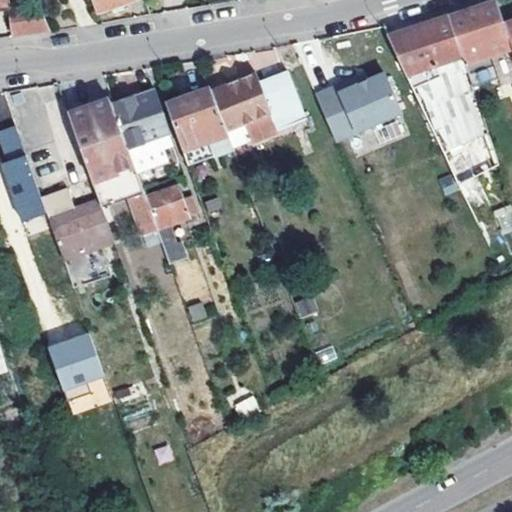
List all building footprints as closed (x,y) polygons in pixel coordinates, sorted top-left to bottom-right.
[(133,0),(93,0),(97,15),(112,10),(120,8),(135,4),(133,0)] [(511,51),(511,49),(504,25),(496,1),(459,13),(449,17),(474,91),(500,82),(492,58),(511,51)] [(120,8),(112,10),(113,16),(121,14),(120,8)] [(11,13),(15,40),(52,36),(41,9),(11,13)] [(388,37),(411,85),(444,154),(488,134),(474,91),(449,17),(413,28),(388,37)] [(316,95),(337,141),(402,112),(385,73),(369,79),(346,90),(343,83),(316,95)] [(346,90),(369,79),(366,73),(343,83),(346,90)] [(271,112),(276,125),(295,117),(278,74),(260,82),(271,112)] [(257,75),(211,94),(227,135),(230,141),(259,129),(254,118),(271,112),(260,82),(257,75)] [(227,135),(211,94),(210,89),(166,104),(183,150),(227,135)] [(155,90),(114,104),(129,148),(138,173),(153,168),(168,163),(161,143),(173,139),(171,134),(155,90)] [(70,118),(86,163),(100,202),(103,211),(146,195),(144,189),(138,173),(129,148),(114,104),(76,116),(70,118)] [(3,114),(0,115),(0,138),(16,133),(9,112),(3,114)] [(179,191),(148,201),(172,267),(188,261),(183,245),(178,246),(171,229),(200,218),(199,213),(194,199),(184,203),(179,191)] [(103,211),(100,202),(75,210),(73,202),(46,212),(49,219),(63,259),(75,255),(98,247),(114,242),(103,211)] [(102,260),(98,247),(75,255),(79,269),(102,260)] [(188,261),(172,267),(174,274),(191,268),(188,261)] [(295,303),(299,317),(315,312),(311,298),(295,303)] [(187,306),(190,321),(206,318),(202,302),(187,306)] [(0,374),(8,371),(0,345),(0,374)] [(61,385),(80,438),(105,429),(101,418),(118,412),(103,370),(61,385)] [(240,416),(258,408),(253,396),(235,403),(240,416)] [(142,424),(128,429),(131,437),(144,432),(142,424)]
